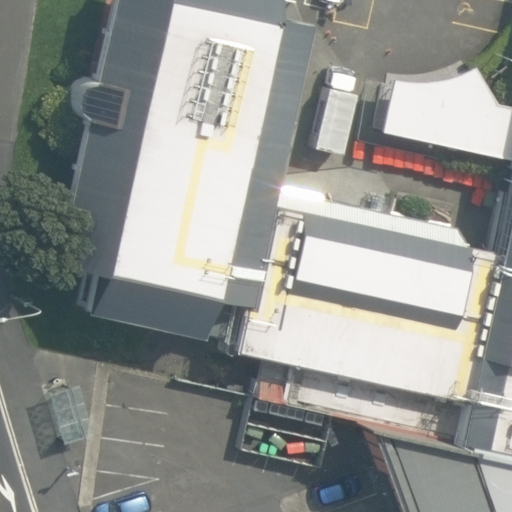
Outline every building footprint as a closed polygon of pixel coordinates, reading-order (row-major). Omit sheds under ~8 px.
[(225,314),(251,203),(291,6),(264,0),(117,0),(57,278),(225,314)] [(511,173),(495,255),(457,427),(511,439),(511,173)] [(216,384),(457,427),(495,255),(251,203),(216,384)] [(72,379),(42,388),(57,439),(87,431),(72,379)] [(511,511),(511,448),(355,415),(391,511),(511,511)]
